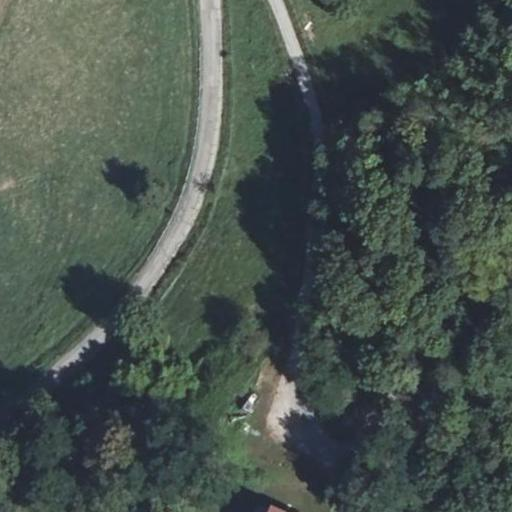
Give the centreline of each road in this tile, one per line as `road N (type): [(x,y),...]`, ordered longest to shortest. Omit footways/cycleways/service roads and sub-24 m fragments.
road 1 (residential): [(273,0),(313,114),(316,187),(293,416),(332,511)]
road 2 (tertiary): [(0,418),(119,325),(193,206),(206,157),(211,0)]
